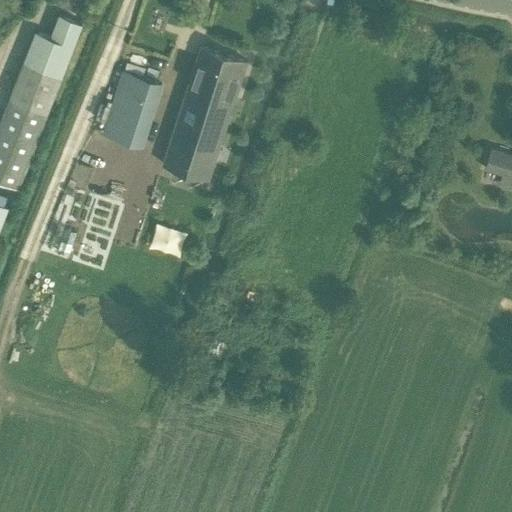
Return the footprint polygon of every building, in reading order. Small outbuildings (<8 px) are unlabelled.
[(0,120),(0,177),(18,184),(82,21),(59,13),(51,35),(35,29),(0,120)] [(163,161),(209,176),(247,58),(201,43),(163,161)] [(145,142),(165,81),(126,68),(106,129),(145,142)] [(485,166),(511,174),(511,151),(492,145),(485,166)] [(195,195),(199,181),(170,173),(166,187),(195,195)] [(0,185),(0,195),(8,197),(10,188),(0,185)] [(0,200),(0,230),(10,205),(0,200)] [(182,252),(189,229),(159,219),(152,243),(182,252)]
